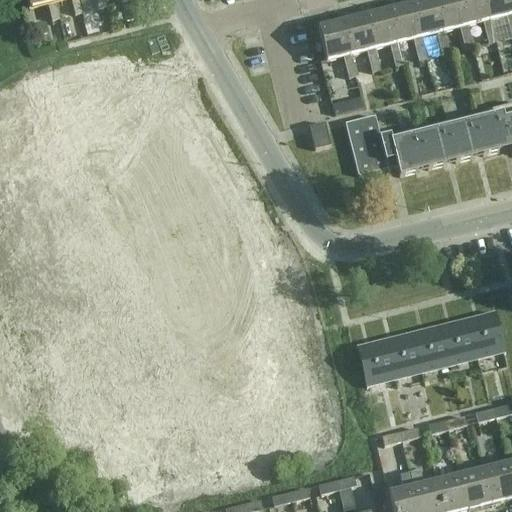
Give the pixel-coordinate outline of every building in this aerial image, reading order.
[(59,21),(55,4),(54,4),(53,0),(27,0),(30,10),(47,6),(51,23),(59,21)] [(83,14),(79,0),(53,0),(54,4),(55,4),(70,0),(75,16),(83,14)] [(106,8),(103,0),(95,0),(98,10),(106,8)] [(129,2),(128,0),(120,0),(122,4),(127,24),(135,22),(129,2)] [(473,50),(468,28),(466,29),(459,0),(439,0),(435,1),(443,35),(444,34),(459,30),(465,52),(473,50)] [(496,44),(491,22),(490,23),(484,0),(459,0),(466,29),(468,28),(482,25),(488,46),(496,44)] [(511,39),(511,12),(509,0),(484,0),(490,23),(491,22),(506,19),(511,40),(511,39)] [(450,56),(444,34),(443,35),(435,1),(412,7),(420,40),(421,40),(436,36),(442,58),(450,56)] [(426,62),(421,40),(420,40),(412,7),(388,13),(396,46),(397,46),(413,42),(418,64),(426,62)] [(403,68),(397,46),(396,46),(388,13),(365,19),(373,52),(374,52),(389,48),(395,70),(403,68)] [(379,73),(374,52),(373,52),(365,19),(341,24),(350,58),(351,58),(366,54),(372,75),(379,73)] [(356,79),(351,58),(350,58),(341,24),(317,30),(326,64),(343,60),(348,81),(356,79)] [(511,118),(504,120),(502,114),(381,145),(375,118),(345,126),(358,178),(397,169),(399,179),(510,151),(511,157),(511,156),(511,118)] [(309,130),(310,132),(315,153),(331,148),(325,126),(309,130)] [(466,324),(475,360),(476,363),(490,359),(489,356),(503,352),(494,317),(466,324)] [(439,330),(448,366),(449,370),(463,366),(462,363),(475,360),(466,324),(439,330)] [(412,337),(421,373),(422,376),(436,373),(435,370),(448,366),(439,330),(412,337)] [(385,344),(394,380),(395,383),(409,380),(408,376),(421,373),(412,337),(385,344)] [(357,351),(367,390),(381,386),(381,383),(394,380),(385,344),(357,351)] [(494,423),(511,418),(511,416),(510,409),(492,414),(494,423)] [(477,427),(494,423),(492,414),(475,418),(477,427)] [(448,434),(466,430),(464,421),(446,425),(448,434)] [(431,439),(448,434),(446,425),(428,429),(431,439)] [(402,446),(419,441),(417,432),(400,436),(402,446)] [(384,450),(402,446),(400,436),(382,441),(384,450)] [(274,443),(132,475),(138,499),(280,468),(274,443)] [(491,507),(511,502),(511,494),(505,467),(482,472),(491,507)] [(467,511),(472,511),(491,507),(482,472),(459,478),(467,511)] [(442,511),(436,484),(423,487),(419,473),(409,476),(418,511),(442,511)] [(392,511),(418,511),(409,476),(400,478),(403,492),(389,496),(392,511)] [(442,511),(467,511),(459,478),(436,484),(442,511)] [(338,495),(356,490),(353,481),(336,486),(338,495)] [(320,499),(338,495),(336,486),(318,490),(320,499)] [(291,506),(309,502),(307,493),(289,497),(291,506)] [(274,510),(291,506),(289,497),(272,502),(274,510)]
